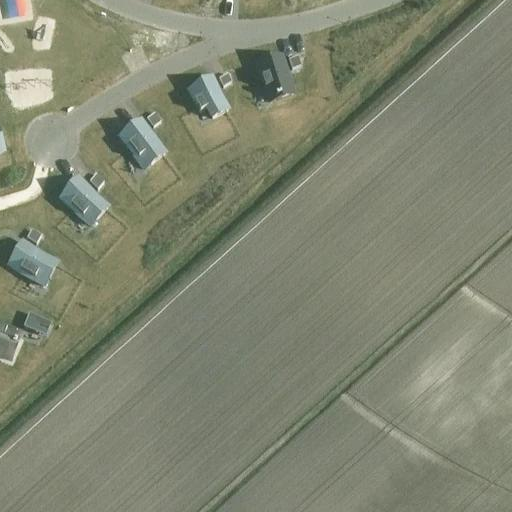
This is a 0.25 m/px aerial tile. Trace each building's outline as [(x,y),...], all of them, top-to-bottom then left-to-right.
[(282,59),(257,67),(269,104),(294,96),(282,59)] [(212,82),(190,94),(200,114),(207,110),(213,119),(228,111),(212,82)] [(141,124),(121,140),(145,171),(165,156),(141,124)] [(79,182),(61,201),(90,228),(108,209),(79,182)] [(23,245),(10,268),(44,288),(57,265),(23,245)] [(29,316),(24,329),(46,338),(52,325),(29,316)] [(0,329),(0,357),(10,362),(20,338),(0,329)]
